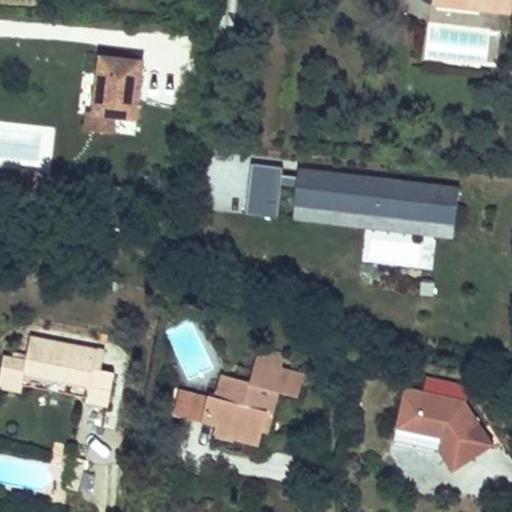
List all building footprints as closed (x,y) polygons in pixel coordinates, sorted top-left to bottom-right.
[(478,0),(478,7),(508,10),(509,0),(478,0)] [(135,119),(142,60),(98,56),(92,113),(92,114),(113,117),(135,119)] [(112,132),(113,117),(92,114),(92,113),(86,112),(84,128),(112,132)] [(455,206),(456,193),(453,192),(454,187),(457,188),(457,185),(295,166),(295,173),(280,172),(281,164),(250,161),(243,211),(275,215),(279,182),(294,183),(291,203),(421,218),(423,202),(455,206)] [(23,188),(25,172),(7,170),(5,186),(23,188)] [(45,191),(46,175),(25,172),(23,188),(45,191)] [(453,222),(455,206),(423,202),(421,218),(453,222)] [(92,366),(95,347),(30,336),(27,357),(3,352),(0,371),(0,389),(20,393),(21,382),(22,374),(88,385),(86,393),(85,400),(109,404),(114,370),(102,368),(92,366)] [(102,368),(106,349),(95,347),(92,366),(102,368)] [(298,398),(303,373),(281,368),(284,356),(257,350),(249,385),(222,379),(218,399),(182,391),(177,415),(219,424),(213,451),(251,459),(254,446),(260,448),(268,411),(276,412),(280,394),(298,398)] [(88,385),(22,374),(21,382),(86,393),(88,385)] [(491,450),(461,406),(402,393),(393,434),(438,444),(435,456),(450,479),(491,450)] [(438,444),(393,434),(390,447),(435,456),(438,444)] [(86,462),(74,459),(68,486),(80,489),(86,462)]
